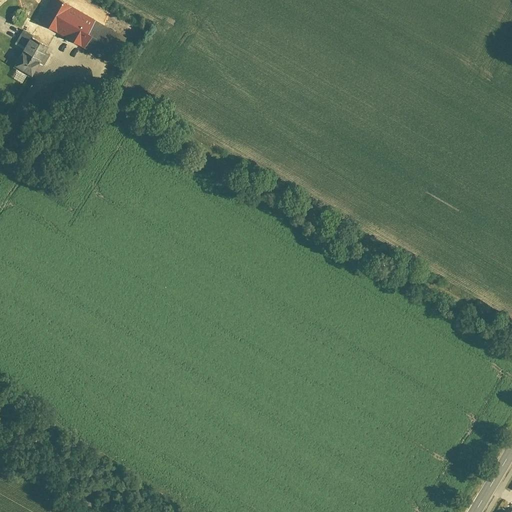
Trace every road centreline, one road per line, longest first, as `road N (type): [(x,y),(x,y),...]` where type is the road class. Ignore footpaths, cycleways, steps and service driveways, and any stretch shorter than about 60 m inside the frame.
road 1 (unknown): [(511,320),(115,89)]
road 2 (unclassified): [(111,511),(0,448)]
